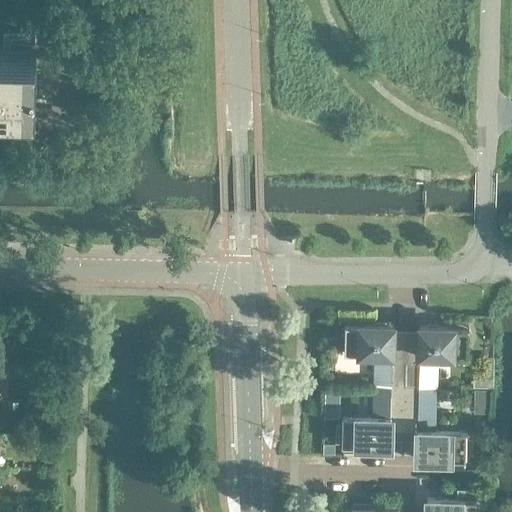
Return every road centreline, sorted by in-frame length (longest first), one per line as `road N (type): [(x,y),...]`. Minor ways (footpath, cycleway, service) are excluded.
road 1 (unclassified): [(473,272),(483,246),(491,0)]
road 2 (unclassified): [(242,276),(0,269)]
road 3 (unclassified): [(242,276),(473,272)]
road 4 (residential): [(0,118),(63,119),(61,20),(0,18)]
road 5 (unclassified): [(249,472),(242,276)]
road 6 (residential): [(249,472),(404,473)]
